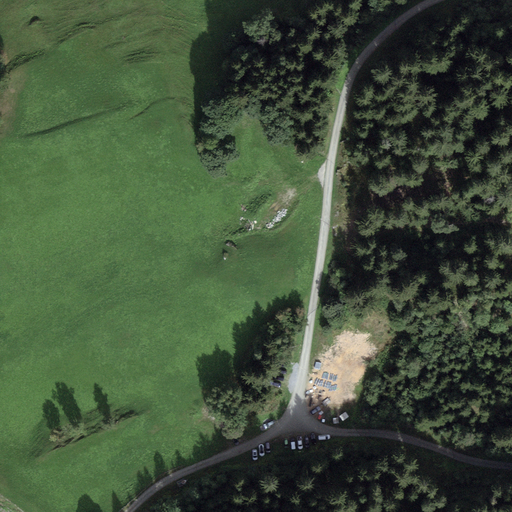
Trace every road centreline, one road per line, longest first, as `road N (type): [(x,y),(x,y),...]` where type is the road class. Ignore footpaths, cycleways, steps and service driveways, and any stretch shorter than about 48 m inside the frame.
road 1 (unclassified): [(442,0),(386,33),(348,85),(295,419)]
road 2 (track): [(130,511),(164,483),(295,419),(511,466)]
